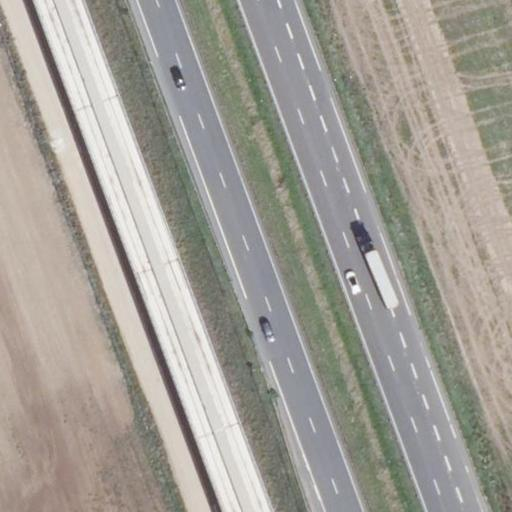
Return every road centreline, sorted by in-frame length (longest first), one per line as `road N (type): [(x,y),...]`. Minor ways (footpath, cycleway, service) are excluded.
road 1 (trunk): [(154,0),(342,511)]
road 2 (trunk): [(444,511),(267,0)]
